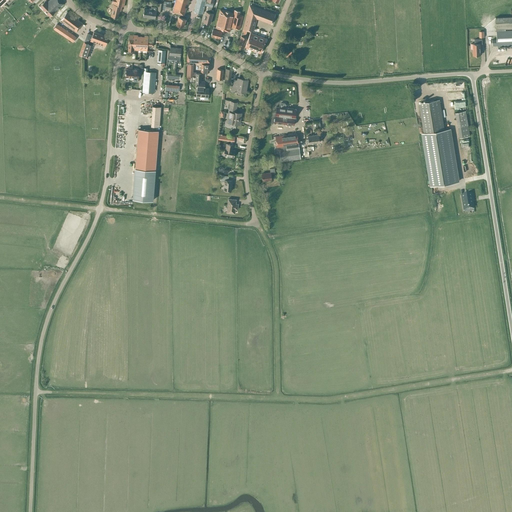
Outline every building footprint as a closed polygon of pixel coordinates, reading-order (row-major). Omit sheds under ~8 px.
[(55,12),(64,4),(60,0),(49,0),(47,2),(46,0),(40,6),(50,17),(55,12)] [(125,0),(112,0),(112,4),(112,7),(113,8),(111,16),(118,18),(119,11),(121,11),(122,6),(124,7),(125,0)] [(187,5),(188,0),(175,0),(172,12),(179,14),(179,17),(178,17),(176,25),(183,27),(186,19),(184,18),(184,15),(187,8),(185,7),(186,4),(187,5)] [(196,0),(194,12),(202,14),(206,1),(205,0),(196,0)] [(206,0),(205,5),(208,6),(206,12),(206,11),(203,22),(210,24),(213,11),(211,10),(212,7),(213,0),(206,0)] [(247,13),(243,28),(247,29),(249,30),(253,31),(256,18),(259,19),(271,24),(275,14),(273,14),(251,5),(249,5),(247,13)] [(151,6),(151,9),(144,8),(143,17),(155,19),(156,7),(151,6)] [(230,31),(231,27),(240,29),(243,16),(239,15),(240,11),(234,10),(233,13),(220,9),(216,27),(214,27),(213,29),(211,36),(220,38),(222,31),(221,31),(221,29),(230,31)] [(82,23),(67,11),(61,19),(76,31),(82,23)] [(511,28),(511,16),(496,17),(497,39),(492,40),(492,45),(497,45),(497,47),(511,46),(511,30),(505,31),(505,29),(511,28)] [(73,42),(76,37),(57,24),(53,29),(73,42)] [(93,31),(92,35),(87,33),(84,42),(79,55),(87,58),(92,45),(93,45),(95,44),(96,43),(104,46),(108,36),(93,31)] [(250,33),(244,47),(260,53),(263,46),(266,39),(250,33)] [(135,52),(136,50),(136,44),(133,44),(134,35),(129,35),(128,45),(128,50),(133,51),(133,52),(135,52)] [(241,35),(237,47),(242,49),(244,44),(247,37),(241,35)] [(473,55),(481,55),(480,44),(482,44),(482,39),(474,39),(475,44),(471,44),(471,49),(473,49),(473,55)] [(168,50),(167,59),(177,60),(176,62),(179,62),(180,56),(181,48),(170,47),(170,50),(168,50)] [(187,62),(186,76),(193,77),(195,77),(195,73),(196,73),(196,72),(193,72),(193,64),(193,63),(201,63),(201,68),(201,72),(209,72),(209,65),(208,65),(208,63),(210,64),(211,51),(199,51),(199,49),(188,48),(187,62)] [(289,58),(292,52),(287,49),(284,55),(289,58)] [(164,62),(165,50),(158,50),(157,62),(164,62)] [(126,69),(125,76),(133,77),(133,81),(138,82),(138,76),(138,69),(135,68),(134,69),(132,69),(132,67),(128,67),(128,69),(126,69)] [(144,68),(142,92),(154,93),(156,72),(147,71),(147,68),(144,68)] [(195,77),(195,83),(197,83),(196,97),(200,97),(200,99),(208,99),(208,96),(208,89),(204,88),(205,82),(201,81),(201,73),(196,73),(195,73),(195,77)] [(232,86),(231,90),(237,91),(237,90),(245,92),(245,91),(246,84),(245,84),(245,80),(238,78),(237,80),(234,80),(233,87),(232,86)] [(440,99),(419,103),(424,133),(423,133),(425,150),(431,186),(458,181),(451,137),(450,129),(445,130),(440,99)] [(229,112),(227,122),(232,123),(239,124),(241,115),(241,113),(238,113),(235,112),(237,104),(230,103),(230,104),(229,104),(228,104),(227,107),(228,109),(229,109),(229,112)] [(275,115),(274,122),(294,125),(295,117),(296,109),(285,108),(286,105),(285,104),(281,103),(279,104),(279,107),(276,107),(275,115)] [(151,126),(159,127),(161,107),(153,106),(151,126)] [(470,136),(468,126),(465,111),(455,112),(459,137),(470,136)] [(135,169),(132,199),(153,201),(155,171),(158,131),(138,129),(135,169)] [(275,147),(274,148),(275,151),(276,152),(277,152),(277,153),(278,153),(279,153),(281,161),(300,159),(299,146),(302,145),(302,140),(298,141),(297,133),(275,136),(277,147),(275,147)] [(309,144),(320,142),(318,134),(308,136),(309,144)] [(224,155),(233,157),(235,150),(232,150),(233,145),(226,144),(225,149),(225,148),(224,155)] [(270,168),(270,172),(270,173),(262,174),(262,180),(263,180),(264,182),(267,181),(267,180),(271,179),(271,176),(275,176),(274,168),(270,168)] [(232,185),(232,181),(228,180),(228,176),(221,175),(220,181),(224,182),(223,190),(231,191),(231,184),(232,185)] [(472,194),(462,196),(463,202),(464,209),(468,209),(469,209),(469,208),(474,208),(473,202),(472,194)] [(236,200),(228,199),(227,213),(235,213),(235,209),(237,210),(238,204),(235,204),(236,200)]
